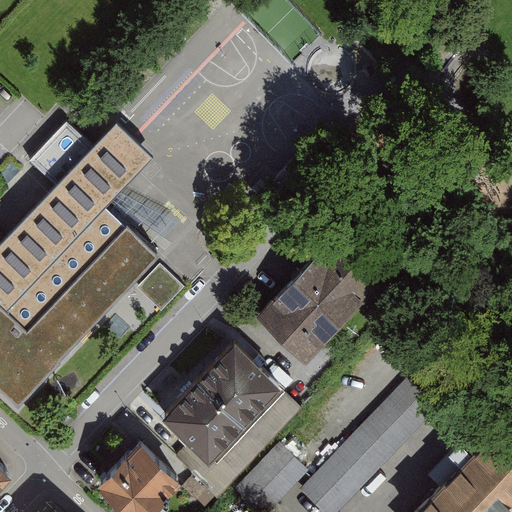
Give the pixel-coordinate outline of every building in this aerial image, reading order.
[(55,186),(0,245),(0,396),(15,411),(160,259),(104,207),(111,202),(153,159),(117,123),(93,147),(67,122),(29,159),(55,186)] [(328,245),(254,320),(297,362),(371,287),(328,245)] [(183,285),(160,263),(139,285),(162,307),(183,285)] [(241,338),(167,414),(214,459),(288,384),(241,338)] [(338,511),(439,404),(408,376),(304,488),(330,511),(338,511)] [(511,433),(503,425),(416,511),(507,511),(511,507),(511,433)] [(144,439),(103,482),(135,511),(154,511),(186,478),(144,439)] [(266,511),(308,469),(280,443),(237,488),(262,511),(266,511)] [(0,487),(17,471),(0,453),(0,487)]
